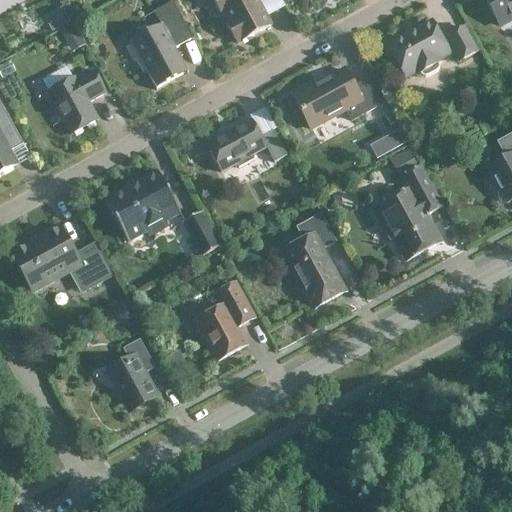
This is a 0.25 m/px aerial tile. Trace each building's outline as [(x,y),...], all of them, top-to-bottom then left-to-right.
[(212,0),(221,17),(225,15),(230,24),(226,25),(237,45),(240,43),(241,43),(270,27),(255,0),(212,0)] [(511,0),(483,0),(499,27),(511,19),(511,0)] [(161,28),(137,41),(130,44),(138,59),(135,61),(143,75),(146,73),(156,91),(157,91),(156,90),(174,80),(172,76),(184,70),(187,75),(188,74),(175,50),(191,41),(192,42),(193,41),(172,4),(152,14),(153,16),(154,15),(161,28)] [(59,10),(42,19),(51,34),(68,25),(59,10)] [(450,55),(452,54),(453,53),(458,64),(477,54),(463,29),(445,39),(446,40),(442,42),(432,23),(387,48),(405,79),(416,73),(417,76),(419,75),(422,77),(425,78),(428,78),(435,74),(437,72),(438,68),(438,66),(443,64),(442,62),(451,57),(450,55)] [(70,28),(60,33),(63,39),(71,41),(76,38),(70,28)] [(344,71),(328,80),(293,99),(301,114),(300,114),(301,117),(302,117),(310,131),(345,112),(351,122),(383,105),(369,80),(353,89),(344,71)] [(75,82),(74,80),(47,94),(70,137),(97,122),(87,105),(105,95),(93,72),(75,82)] [(0,175),(16,167),(7,151),(9,147),(20,141),(0,104),(0,175)] [(273,133),(260,139),(251,122),(234,132),(235,134),(224,139),(223,137),(206,147),(221,174),(236,166),(238,169),(253,161),(251,158),(266,149),(274,164),(286,157),(273,133)] [(398,132),(390,137),(397,149),(405,144),(398,132)] [(494,181),(492,183),(492,184),(491,187),(492,190),(494,192),(497,194),(500,194),(501,194),(507,205),(511,201),(511,136),(498,144),(506,160),(487,170),(493,181),(494,181)] [(421,168),(403,178),(396,182),(403,194),(374,210),(390,241),(393,240),(405,264),(441,244),(426,217),(443,208),(421,168)] [(122,193),(104,202),(127,245),(147,234),(148,237),(163,229),(161,226),(180,216),(157,174),(139,183),(136,178),(134,180),(138,187),(126,194),(122,186),(119,188),(122,193)] [(332,197),(327,201),(328,209),(336,212),(341,206),(339,198),(332,197)] [(201,214),(183,224),(202,259),(220,249),(201,214)] [(322,251),(324,250),(336,244),(320,216),(296,229),(303,243),(282,255),(293,273),(291,274),(301,293),(303,292),(313,311),(345,293),(322,251)] [(45,235),(10,254),(32,294),(75,271),(87,291),(113,277),(96,245),(75,257),(59,227),(45,235)] [(215,296),(222,308),(192,324),(200,339),(204,337),(218,363),(246,347),(236,330),(254,320),(235,285),(215,296)] [(127,305),(117,311),(123,321),(133,315),(127,305)] [(120,366),(119,369),(106,376),(112,388),(109,399),(120,402),(126,414),(140,406),(143,407),(145,403),(156,397),(144,375),(155,369),(139,341),(122,351),(130,364),(125,367),(120,366)]
